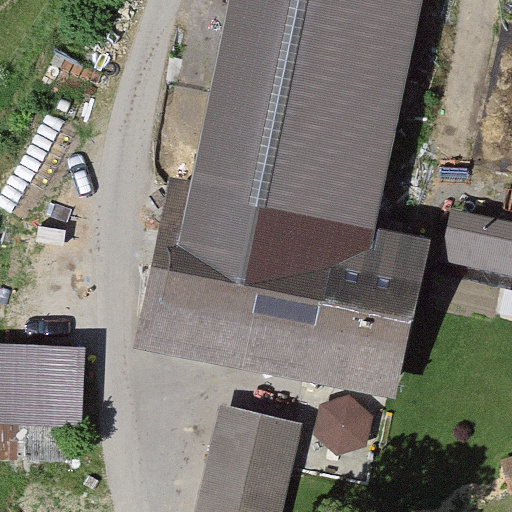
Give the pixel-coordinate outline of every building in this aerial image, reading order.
[(134,348),(398,401),(430,244),(379,234),(426,0),(229,0),(191,189),(167,184),(134,348)] [(511,226),(453,213),(443,257),(511,272),(511,226)] [(82,354),(0,350),(0,426),(79,430),(82,354)] [(316,438),(373,445),(378,400),(321,393),(316,438)] [(215,406),(190,511),(289,511),(309,428),(215,406)] [(511,460),(502,463),(511,496),(511,495),(511,460)]
